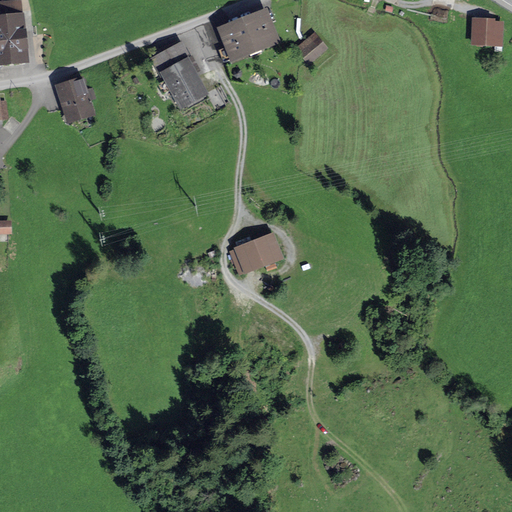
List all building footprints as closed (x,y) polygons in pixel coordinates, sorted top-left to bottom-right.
[(21,0),(11,0),(0,1),(0,65),(28,63),(21,0)] [(241,19),(254,52),(280,41),(266,8),(241,19)] [(254,52),(241,19),(216,29),(230,62),(254,52)] [(502,20),(471,19),(470,47),(501,48),(502,20)] [(314,32),(295,48),(308,64),(327,48),(314,32)] [(197,74),(180,43),(147,61),(177,115),(205,100),(192,76),(197,74)] [(82,76),(54,86),(67,123),(95,114),(82,76)] [(11,221),(0,221),(0,233),(12,234),(11,221)] [(271,237),(228,252),(238,278),(280,263),(271,237)]
